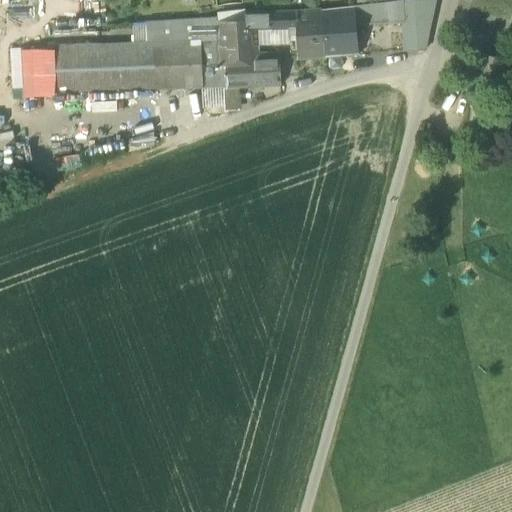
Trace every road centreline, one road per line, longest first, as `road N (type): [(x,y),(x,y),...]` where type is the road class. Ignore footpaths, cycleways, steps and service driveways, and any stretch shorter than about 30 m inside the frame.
road 1 (track): [(305,511),(399,168)]
road 2 (track): [(0,207),(172,141)]
road 3 (residential): [(399,168),(447,0)]
